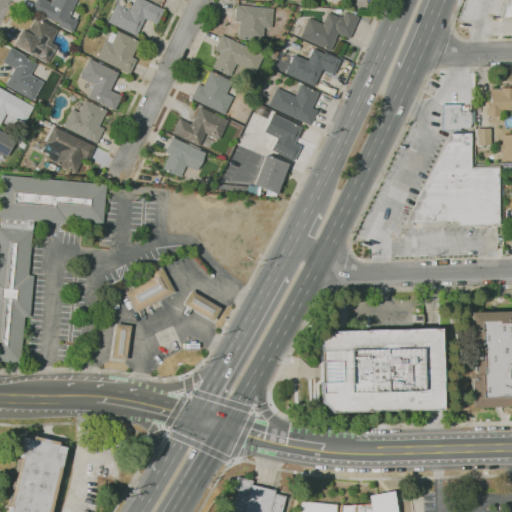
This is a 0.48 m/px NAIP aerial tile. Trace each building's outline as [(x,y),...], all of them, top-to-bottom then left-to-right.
[(72,32),(57,25),(58,24),(31,11),(35,0),(45,0),(50,2),(50,0),(75,0),(71,10),(76,13),(77,12),(79,13),(75,20),(77,21),(72,32)] [(135,36),(107,22),(116,3),(129,10),(134,0),(144,0),(163,9),(156,24),(144,18),(135,36)] [(511,0),(511,16),(499,17),(505,0),(511,0)] [(262,41),(238,39),(238,35),(237,35),(237,27),(239,28),(239,21),(234,21),(236,5),(273,8),(271,28),(263,28),(262,41)] [(352,14),(352,11),(356,11),(355,15),(358,17),(349,38),(337,33),(334,40),(335,40),(331,48),(330,48),(329,50),(299,37),(307,17),(323,24),(328,12),(338,17),(338,16),(342,17),(344,13),(349,13),(352,14)] [(47,63),(19,47),(18,48),(13,45),(22,30),(27,33),(35,18),(57,30),(50,42),(56,46),(47,63)] [(129,74),(96,58),(104,40),(106,41),(110,32),(115,35),(117,31),(138,41),(131,57),(136,60),(129,74)] [(229,76),(217,70),(216,72),(212,70),(213,68),(212,67),(219,52),(213,50),(220,35),(262,55),(254,72),(235,63),(229,76)] [(32,100),(4,85),(13,69),(2,62),(10,47),(25,56),(24,57),(35,64),(29,75),(42,82),(32,100)] [(314,86),(285,73),(294,54),(307,60),(312,48),(324,54),(324,52),(341,59),(334,75),(322,69),(314,86)] [(114,110),(87,97),(94,84),(79,77),(89,58),(118,72),(109,90),(121,95),(114,110)] [(224,115),(190,98),(197,83),(202,86),(209,70),(231,81),(225,94),(232,97),(224,115)] [(310,125),(267,106),(276,88),(295,97),(301,85),(318,92),(311,108),(316,110),(310,125)] [(5,113),(0,121),(0,88),(33,106),(23,123),(5,113)] [(486,116),(486,115),(484,115),(484,102),(485,102),(485,101),(489,101),(489,89),(500,89),(500,88),(511,88),(511,111),(499,111),(499,116),(486,116)] [(96,142),(63,126),(71,109),(78,112),(84,100),(105,110),(98,126),(103,128),(96,142)] [(468,128),(459,128),(459,131),(441,131),(441,103),(461,103),(461,105),(474,105),(474,123),(470,123),(470,124),(468,128)] [(198,145),(171,133),(178,119),(191,125),(199,107),(227,120),(218,139),(204,133),(198,145)] [(293,160),(271,149),(277,138),(263,131),(272,113),(301,127),(294,143),(300,146),(293,160)] [(74,174),(54,164),(55,161),(49,159),(41,151),(53,126),(94,147),(88,160),(82,158),(74,174)] [(490,144),(476,145),(476,128),(490,128),(490,144)] [(0,130),(16,139),(6,157),(0,153),(0,130)] [(449,134),(469,133),(470,168),(497,168),(498,225),(494,225),(494,227),(489,227),(489,225),(456,226),(456,221),(405,222),(413,207),(412,206),(414,201),(415,202),(418,196),(417,196),(420,190),(421,191),(424,184),(423,183),(425,179),(426,179),(433,165),(432,165),(435,160),(436,160),(449,134)] [(500,160),(511,160),(511,134),(499,134),(500,160)] [(180,176),(162,168),(169,154),(164,152),(172,137),(205,153),(196,171),(185,165),(180,176)] [(254,186),(253,185),(265,155),(290,165),(278,195),(257,187),(254,186)] [(19,363),(0,360),(0,174),(105,184),(102,223),(67,220),(67,224),(32,221),(27,275),(33,276),(29,317),(24,317),(19,363)] [(257,187),(256,193),(223,190),(224,184),(247,187),(247,185),(254,186),(257,187)] [(134,312),(123,292),(145,280),(143,276),(160,267),(174,292),(134,312)] [(212,322),(191,309),(187,314),(184,312),(187,307),(182,304),(190,290),(220,308),(212,322)] [(511,402),(511,407),(470,408),(469,375),(474,375),(473,347),(469,347),(468,312),(511,311),(511,402)] [(125,360),(109,358),(114,323),(130,326),(125,360)] [(329,331),(439,328),(441,409),(331,412),(321,401),(319,343),(329,331)] [(6,511),(8,504),(7,504),(10,493),(11,493),(12,489),(11,489),(14,478),(16,470),(15,470),(18,459),(19,459),(24,438),(31,439),(32,436),(58,442),(57,445),(65,447),(56,488),(54,499),(53,498),(52,503),(53,503),(50,511),(6,511)] [(227,511),(237,476),(252,480),(251,484),(263,488),(274,491),(273,493),(285,496),(280,511),(227,511)] [(298,511),(300,501),(339,505),(346,505),(355,505),(362,504),(368,502),(367,495),(392,491),(395,511),(298,511)]
